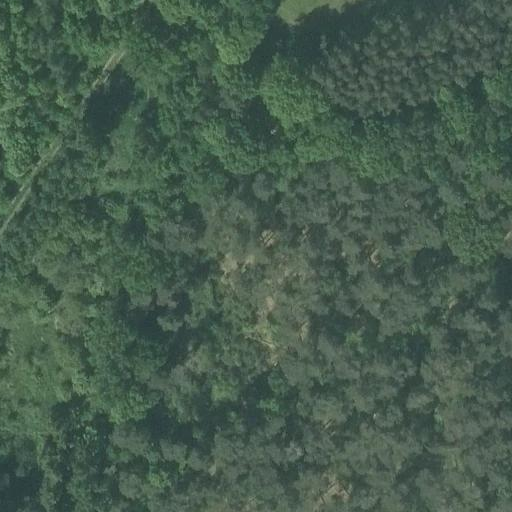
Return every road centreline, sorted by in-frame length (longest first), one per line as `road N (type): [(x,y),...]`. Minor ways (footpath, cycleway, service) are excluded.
road 1 (track): [(111,432),(169,37),(167,0)]
road 2 (track): [(511,275),(111,432)]
road 3 (track): [(151,0),(0,215)]
